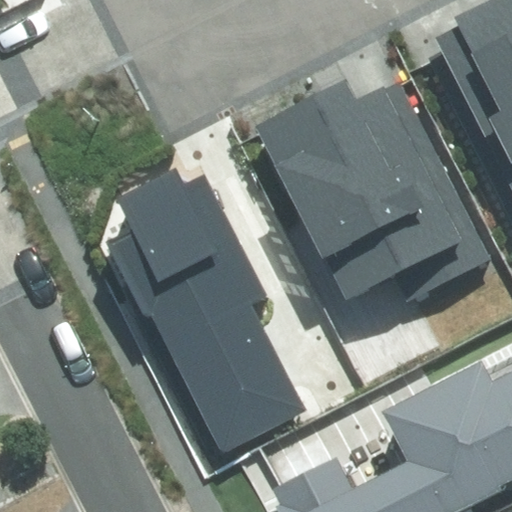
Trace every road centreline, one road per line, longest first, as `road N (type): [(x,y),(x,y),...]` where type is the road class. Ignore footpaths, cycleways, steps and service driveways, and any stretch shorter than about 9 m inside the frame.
road 1 (residential): [(0,286),(118,511)]
road 2 (residential): [(0,75),(135,12),(185,0)]
